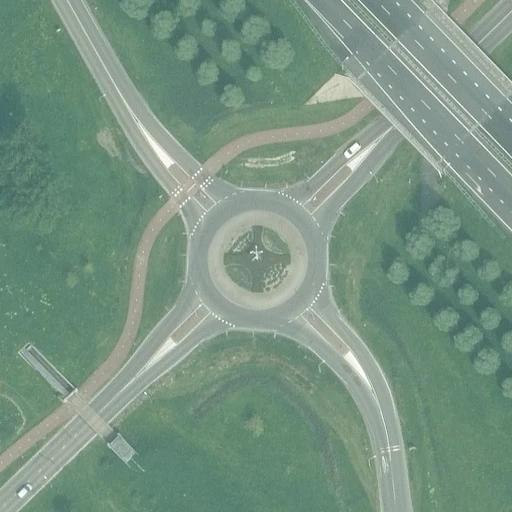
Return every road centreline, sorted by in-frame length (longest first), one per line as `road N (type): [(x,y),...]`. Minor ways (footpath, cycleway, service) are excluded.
road 1 (trunk): [(322,0),(511,194)]
road 2 (tertiary): [(74,20),(116,106),(203,236)]
road 3 (tertiary): [(238,205),(166,141),(74,20)]
road 4 (trunk): [(511,141),(374,0)]
road 5 (secondary): [(389,455),(384,392),(310,289)]
road 6 (residential): [(378,138),(511,9)]
road 7 (secondary): [(280,317),(344,367),(369,401),(389,455)]
road 8 (secondary): [(199,276),(179,314),(102,409)]
road 9 (secondary): [(102,409),(230,315)]
road 10 (secondary): [(0,510),(102,409)]
road 11 (residential): [(312,239),(378,138)]
